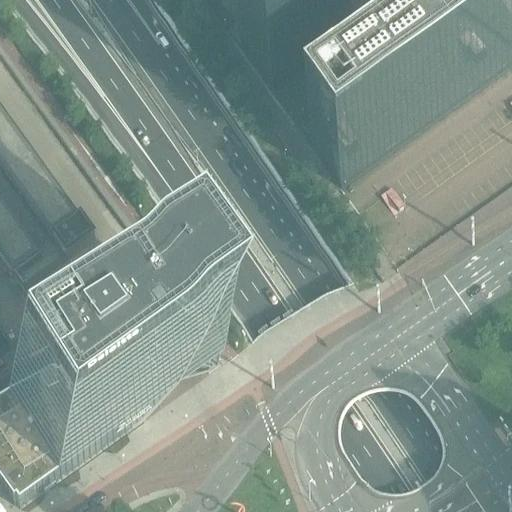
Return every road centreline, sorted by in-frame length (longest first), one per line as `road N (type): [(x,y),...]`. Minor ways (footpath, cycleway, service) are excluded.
road 1 (primary): [(469,511),(161,54)]
road 2 (primary): [(165,164),(399,511)]
road 3 (primary): [(21,0),(165,164)]
road 4 (primary): [(54,0),(165,164)]
road 5 (secondary): [(511,257),(379,345)]
road 6 (secondary): [(335,375),(314,454),(339,511)]
road 7 (residential): [(236,472),(149,487),(100,511)]
road 8 (secondary): [(335,375),(272,425),(236,472)]
